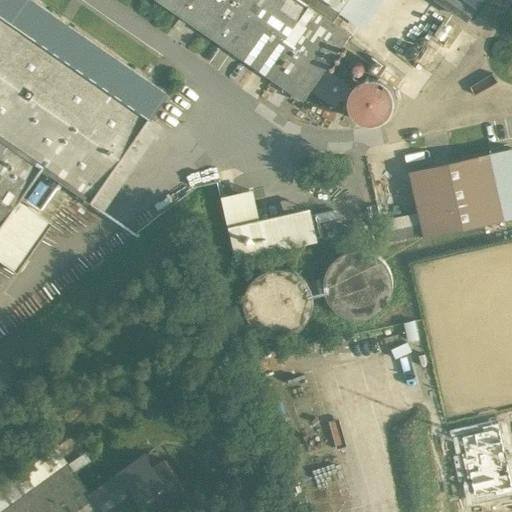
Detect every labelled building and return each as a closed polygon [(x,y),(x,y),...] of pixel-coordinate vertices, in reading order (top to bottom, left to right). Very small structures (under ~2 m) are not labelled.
[(0,0),(0,224),(17,200),(40,167),(89,201),(165,93),(31,0),(0,0)] [(157,0),(271,79),(306,27),(279,8),(284,0),(157,0)] [(306,6),(297,0),(284,0),(279,8),(306,27),(317,12),(306,5),(306,6)] [(384,0),(325,0),(366,27),(384,0)] [(483,0),(439,0),(469,20),(483,0)] [(306,27),(271,79),(273,80),(271,85),(277,89),(281,85),(304,101),(311,90),(326,69),(350,35),(317,12),(306,27)] [(395,72),(374,57),(366,68),(387,83),(395,72)] [(354,65),(353,67),(354,69),(356,71),(358,71),(361,71),(363,70),(364,68),(365,66),(363,64),(362,62),(359,62),(357,62),(355,63),(354,65)] [(353,88),(326,69),(311,90),(335,107),(341,99),(349,104),(349,102),(349,100),(349,99),(350,96),(350,94),(351,91),(352,89),(353,88)] [(394,96),(391,88),(387,83),(382,81),(378,79),(371,78),(364,80),(356,84),(351,91),(349,99),(349,100),(350,108),(355,115),(361,121),(369,123),(378,123),(386,119),(391,112),(394,104),(394,96)] [(489,153),(410,171),(424,237),(504,219),(489,153)] [(17,200),(0,224),(0,261),(16,272),(50,223),(17,200)] [(309,205),(226,220),(233,255),(316,239),(309,205)] [(345,315),(359,318),(371,316),(384,311),(393,301),(397,289),(397,275),(391,263),(380,254),(367,251),(362,250),(358,250),(352,250),(339,256),(329,267),(325,280),(326,294),(333,307),(345,315)] [(310,314),(313,301),(310,288),(302,277),(291,270),(278,268),(265,271),(254,279),(246,290),(244,303),(247,316),(255,327),(266,334),(279,336),(292,333),(303,326),(310,314)] [(56,449),(0,489),(0,511),(99,511),(101,511),(89,493),(56,449)] [(154,469),(143,454),(89,493),(101,509),(128,490),(144,511),(162,511),(189,492),(166,460),(154,469)]
